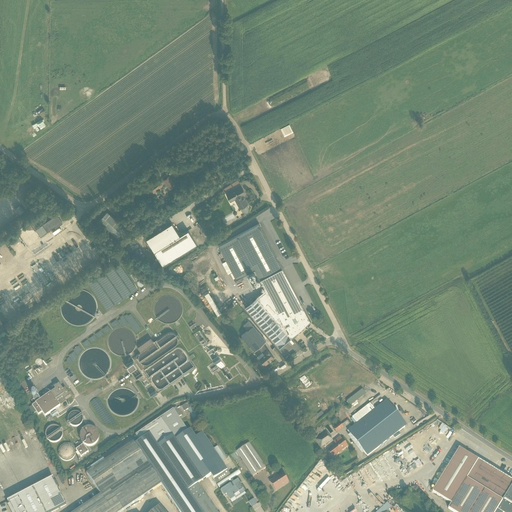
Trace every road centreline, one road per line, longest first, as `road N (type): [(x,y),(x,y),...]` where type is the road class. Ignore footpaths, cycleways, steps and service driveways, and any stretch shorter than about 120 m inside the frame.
road 1 (unclassified): [(223,114),(207,116),(83,203),(0,145)]
road 2 (unclassified): [(334,341),(336,320),(223,114)]
road 3 (unclassified): [(511,458),(334,341)]
road 4 (unknown): [(473,434),(415,477),(347,499)]
road 5 (unknown): [(276,204),(212,246),(232,286)]
